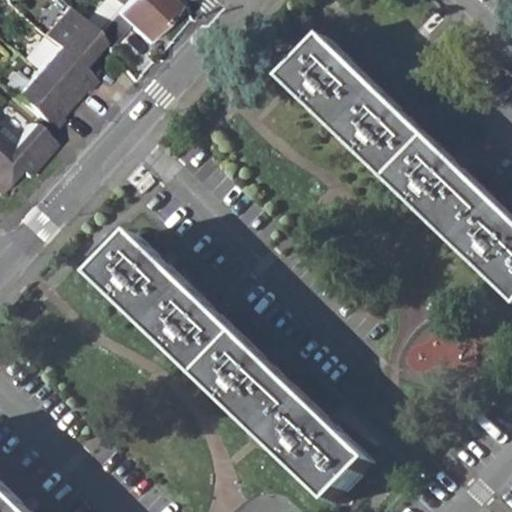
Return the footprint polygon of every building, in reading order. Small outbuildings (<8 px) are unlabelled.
[(103,0),(82,24),(91,34),(115,7),(108,0),(103,0)] [(172,7),(163,0),(121,0),(115,7),(91,34),(101,47),(107,53),(128,30),(145,44),(173,13),(172,7)] [(88,60),(101,47),(91,34),(82,24),(66,9),(40,39),(52,49),(9,99),(51,135),(61,124),(58,121),(81,95),(84,98),(94,86),(82,74),(91,63),(88,60)] [(511,215),(330,40),(291,79),(511,293),(511,215)] [(0,195),(21,173),(29,180),(58,147),(32,125),(12,147),(0,135),(0,195)] [(141,236),(101,278),(338,504),(377,463),(141,236)] [(34,511),(0,478),(0,511),(34,511)]
